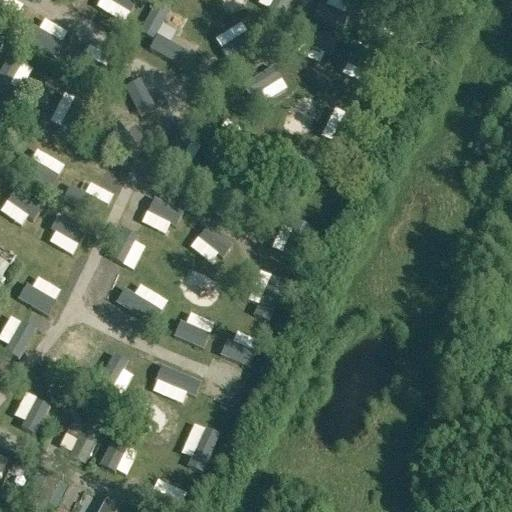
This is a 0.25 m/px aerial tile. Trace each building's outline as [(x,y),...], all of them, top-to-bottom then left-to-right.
[(139,0),(109,0),(132,13),(139,0)] [(282,17),(292,0),(273,0),(268,9),(282,17)] [(155,39),(171,8),(158,1),(141,31),(155,39)] [(350,16),(321,2),(314,18),(343,31),(350,16)] [(18,15),(0,3),(0,23),(9,30),(18,15)] [(394,37),(366,23),(358,38),(386,53),(394,37)] [(65,43),(34,24),(25,39),(56,58),(65,43)] [(265,40),(256,26),(221,48),(230,62),(265,40)] [(302,42),(332,56),(338,41),(308,28),(302,42)] [(196,56),(158,35),(151,49),(188,70),(196,56)] [(384,61),(354,48),(348,63),(377,76),(384,61)] [(108,69),(78,51),(70,65),(99,83),(108,69)] [(24,65),(10,56),(0,72),(0,88),(7,93),(24,65)] [(284,78),(275,65),(244,85),(253,99),(284,78)] [(64,107),(71,99),(62,90),(66,85),(58,78),(46,91),(64,107)] [(87,108),(73,101),(56,135),(70,142),(87,108)] [(341,158),(359,119),(346,113),(327,151),(341,158)] [(250,146),(222,129),(213,143),(242,160),(250,146)] [(193,140),(180,132),(161,163),(175,171),(193,140)] [(59,176),(23,154),(15,168),(51,190),(59,176)] [(315,177),(277,155),(269,168),(307,191),(315,177)] [(253,185),(216,162),(207,175),(244,199),(253,185)] [(107,206),(71,186),(63,200),(100,220),(107,206)] [(34,220),(43,208),(17,189),(8,201),(34,220)] [(185,212),(156,197),(148,212),(177,227),(185,212)] [(87,235),(58,219),(51,232),(79,248),(87,235)] [(296,259),(312,226),(298,220),(282,253),(296,259)] [(234,245),(209,225),(198,238),(223,258),(234,245)] [(125,265),(139,238),(125,230),(110,257),(125,265)] [(0,256),(0,288),(16,273),(0,256)] [(269,322),(287,283),(273,276),(255,315),(269,322)] [(57,302),(28,284),(19,298),(49,316),(57,302)] [(161,311),(126,289),(118,302),(153,325),(161,311)] [(210,334),(181,321),(175,336),(204,349),(210,334)] [(37,330),(22,322),(5,351),(20,359),(37,330)] [(258,354),(228,341),(222,355),(252,368),(258,354)] [(94,377),(103,350),(94,347),(91,354),(83,351),(77,371),(94,377)] [(130,364),(114,354),(91,389),(107,399),(130,364)] [(204,384),(163,367),(158,380),(198,398),(204,384)] [(51,407),(37,400),(23,427),(36,435),(51,407)] [(220,434),(207,428),(188,466),(202,472),(220,434)] [(132,442),(117,435),(101,465),(116,473),(132,442)] [(180,511),(184,507),(146,487),(140,500),(162,511),(180,511)]
